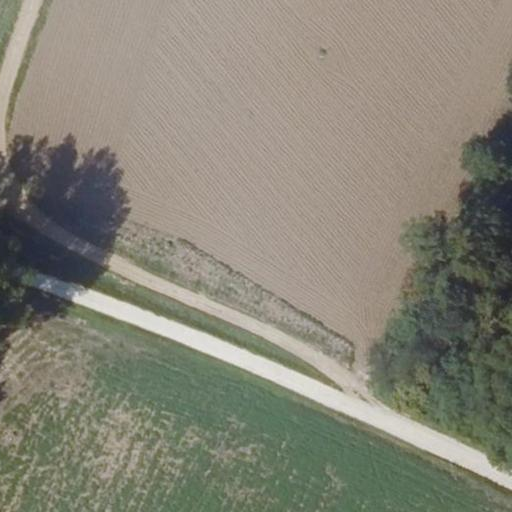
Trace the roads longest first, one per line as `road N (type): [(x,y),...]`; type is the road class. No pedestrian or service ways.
road 1 (track): [(0,267),(228,353),(511,486)]
road 2 (track): [(0,197),(12,214),(301,340),(341,369),(395,433)]
